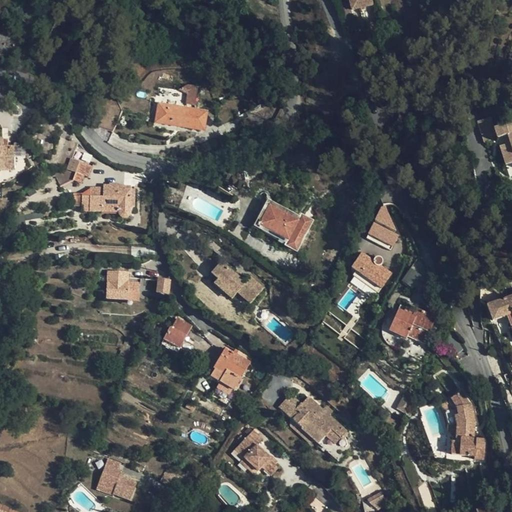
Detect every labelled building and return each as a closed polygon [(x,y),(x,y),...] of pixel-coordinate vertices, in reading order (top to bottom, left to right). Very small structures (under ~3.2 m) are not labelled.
[(373,0),(351,0),(354,11),(375,6),(373,0)] [(0,55),(8,56),(11,36),(0,34),(0,55)] [(185,85),(184,103),(196,104),(198,85),(185,85)] [(186,112),(176,110),(163,108),(156,107),(153,123),(183,129),(186,112)] [(507,134),(510,143),(500,147),(506,164),(511,161),(511,121),(494,127),(491,118),(478,122),(485,142),(507,134)] [(13,149),(6,149),(2,148),(2,141),(0,141),(0,171),(13,172),(13,149)] [(72,159),(67,171),(55,177),(59,187),(73,181),(81,184),(84,175),(89,177),(93,167),(72,159)] [(132,203),(135,203),(135,189),(124,189),(124,186),(103,185),(103,188),(90,187),(89,212),(101,212),(119,212),(120,214),(120,215),(121,216),(124,218),(128,218),(131,215),(131,213),(132,208),(132,203)] [(34,186),(26,189),(30,196),(37,193),(34,186)] [(82,207),(80,192),(71,194),(73,209),(82,207)] [(271,201),(270,204),(301,221),(302,218),(271,201)] [(290,241),(288,244),(287,246),(296,250),(311,221),(303,216),(302,218),(301,221),(270,204),(259,225),(290,241)] [(379,208),(366,238),(392,250),(399,234),(392,231),(398,217),(379,208)] [(22,215),(14,216),(17,234),(25,233),(22,215)] [(257,228),(288,244),(290,241),(259,225),(257,228)] [(384,289),(394,274),(364,254),(354,269),(384,289)] [(212,273),(218,279),(225,284),(223,286),(234,296),(238,292),(250,304),(264,288),(251,277),(246,283),(221,262),(212,273)] [(128,300),(128,299),(128,291),(132,291),(139,292),(139,282),(131,282),(129,282),(129,272),(107,271),(106,299),(128,300)] [(414,286),(421,277),(415,271),(407,282),(414,286)] [(153,292),(152,299),(152,300),(160,302),(162,293),(169,294),(170,280),(157,278),(156,291),(153,291),(153,292)] [(231,299),(234,296),(223,286),(225,284),(218,279),(214,284),(231,299)] [(140,292),(139,292),(132,291),(128,291),(128,299),(139,300),(139,296),(140,292)] [(511,294),(487,304),(493,320),(507,315),(511,329),(511,294)] [(401,304),(399,309),(413,316),(415,311),(401,304)] [(417,307),(415,311),(413,316),(399,309),(391,328),(425,343),(436,316),(417,307)] [(164,340),(179,348),(180,349),(192,327),(179,319),(173,329),(171,327),(164,340)] [(464,349),(452,330),(443,345),(453,357),(464,349)] [(176,352),(179,348),(164,340),(162,343),(176,352)] [(239,351),(228,344),(213,368),(215,370),(210,377),(215,380),(216,379),(219,381),(211,393),(228,404),(236,391),(234,390),(250,362),(237,354),(239,351)] [(456,424),(456,431),(456,442),(453,441),(452,454),(476,455),(476,458),(483,459),(484,439),(474,438),(474,422),(471,404),(463,391),(451,398),(456,405),(458,415),(454,415),(456,424)] [(280,407),(294,419),(305,407),(302,404),(291,394),(280,407)] [(309,396),(302,404),(305,407),(294,419),(295,421),(313,437),(319,442),(325,435),(326,436),(331,430),(340,438),(346,431),(329,415),(323,409),(309,396)] [(447,431),(456,431),(456,424),(454,415),(458,415),(456,405),(451,398),(441,405),(444,411),(448,424),(447,431)] [(327,406),(323,409),(329,415),(332,411),(327,406)] [(309,442),(313,437),(295,421),(291,426),(309,442)] [(264,433),(255,424),(236,442),(244,451),(252,459),(259,466),(262,462),(271,471),(279,464),(276,461),(278,458),(272,451),(270,453),(257,439),(264,433)] [(334,443),(340,438),(331,430),(326,436),(334,443)] [(252,459),(244,451),(240,455),(248,463),(252,459)] [(113,494),(120,496),(130,501),(137,482),(120,476),(122,471),(118,470),(121,464),(109,459),(99,485),(110,489),(115,491),(113,494)] [(370,497),(372,507),(384,504),(382,494),(370,497)] [(489,505),(491,511),(501,511),(498,502),(489,505)]
